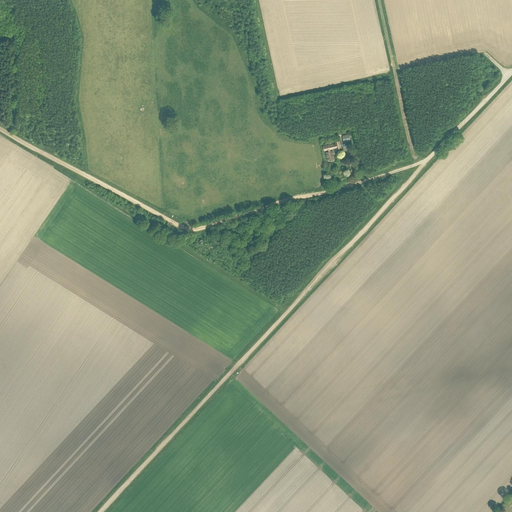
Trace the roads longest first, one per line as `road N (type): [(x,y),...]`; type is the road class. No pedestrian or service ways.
road 1 (track): [(99,511),(429,158),(197,229),(0,129)]
road 2 (track): [(378,0),(415,164)]
